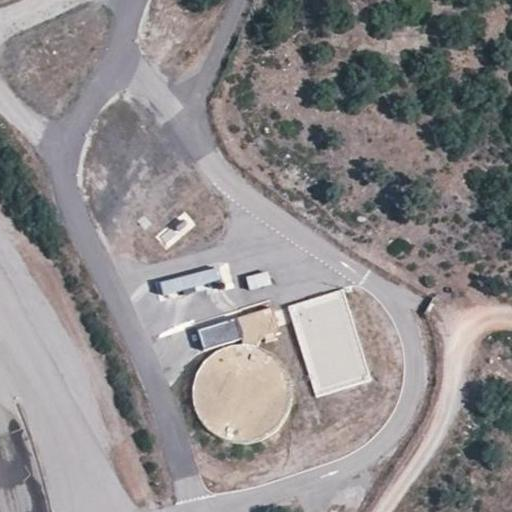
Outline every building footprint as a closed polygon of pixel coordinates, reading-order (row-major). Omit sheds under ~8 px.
[(162,299),(222,283),(218,268),(158,284),(162,299)] [(270,284),(267,272),(245,278),(249,290),(270,284)] [(344,290),(286,306),(314,396),(372,381),(344,290)] [(248,347),(255,349),(259,339),(263,338),(265,342),(276,338),(275,334),(280,332),(271,307),(237,319),(241,334),(241,347),(248,347)] [(259,350),(255,349),(248,347),(241,347),(235,347),(222,350),(210,358),(197,375),(194,392),(195,403),(201,417),(210,429),(225,438),(237,442),(252,441),(266,435),(275,428),(283,420),(287,408),(289,397),(289,386),(285,374),(277,363),(270,356),(259,350)]
